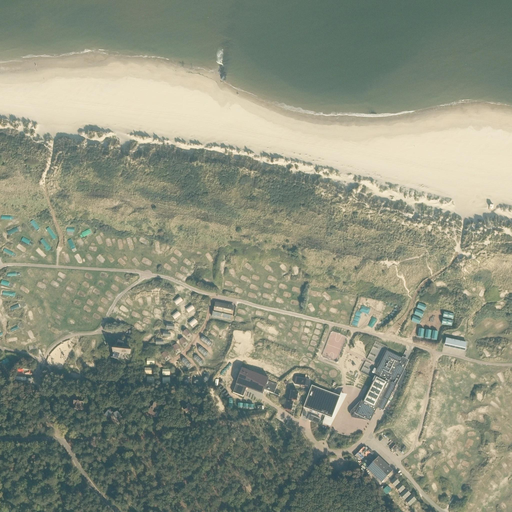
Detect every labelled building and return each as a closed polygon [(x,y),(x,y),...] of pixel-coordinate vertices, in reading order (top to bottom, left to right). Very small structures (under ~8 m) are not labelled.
[(38,232),(41,230),(34,219),(31,221),(38,232)] [(48,251),(51,248),(43,238),(40,241),(48,251)] [(72,251),(76,249),(71,239),(67,240),(72,251)] [(176,305),(183,301),(180,296),(173,301),(176,305)] [(417,308),(425,311),(427,306),(419,303),(417,308)] [(185,308),(188,313),(195,309),(192,304),(185,308)] [(230,316),(232,307),(216,304),(215,313),(213,312),(211,317),(231,322),(232,317),(230,316)] [(414,316),(421,319),(424,311),(417,308),(414,316)] [(175,320),(181,315),(177,311),(171,315),(175,320)] [(192,327),(198,322),(194,318),(188,323),(192,327)] [(446,339),(444,345),(465,349),(466,343),(446,339)] [(114,353),(112,358),(117,360),(120,353),(129,354),(129,348),(121,348),(123,343),(120,342),(118,341),(116,347),(113,347),(113,353),(114,353)] [(350,414),(351,415),(351,416),(351,417),(352,417),(353,418),(354,418),(355,418),(356,417),(357,417),(357,416),(358,416),(370,422),(375,410),(376,409),(377,410),(377,408),(383,411),(403,370),(404,369),(398,366),(401,359),(386,351),(379,365),(378,368),(368,387),(365,393),(356,411),(355,410),(354,410),(353,410),(352,411),(351,411),(351,412),(351,413),(350,414)] [(234,387),(232,393),(243,397),(246,388),(246,387),(263,393),(264,390),(269,392),(279,396),(274,394),(277,385),(267,381),(268,380),(241,371),(240,371),(234,387)] [(296,377),(294,384),(308,387),(309,380),(296,377)] [(312,386),(311,386),(303,409),(304,409),(325,417),(332,420),(342,395),(341,395),(340,398),(331,394),(330,394),(311,387),(312,386)] [(289,399),(289,400),(296,401),(297,393),(298,393),(298,392),(291,391),(291,392),(290,400),(289,399)] [(73,406),(71,410),(75,409),(77,411),(78,410),(82,411),(82,407),(84,403),(80,403),(77,401),(77,402),(73,401),(73,406)] [(284,410),(291,411),(290,411),(292,403),(286,401),(286,402),(284,410)] [(186,407),(182,406),(181,409),(186,410),(184,411),(185,414),(189,411),(191,414),(193,412),(197,413),(198,410),(191,408),(193,404),(190,403),(189,405),(186,406),(186,407)] [(159,406),(154,404),(152,408),(151,407),(149,410),(148,414),(150,415),(150,416),(157,419),(159,413),(158,413),(160,408),(158,407),(159,406)] [(109,410),(104,416),(108,419),(111,415),(114,416),(116,420),(121,417),(117,412),(114,414),(109,410)] [(320,420),(311,416),(309,421),(318,425),(319,421),(320,420)] [(322,424),(321,427),(326,429),(327,428),(329,428),(332,420),(325,417),(322,424)] [(119,453),(116,453),(119,457),(120,457),(120,458),(121,458),(121,457),(121,454),(124,454),(128,451),(126,448),(125,448),(124,448),(124,449),(123,449),(123,447),(118,450),(118,451),(118,452),(119,452),(119,453)] [(377,458),(367,469),(381,483),(390,473),(387,470),(388,468),(377,458)] [(101,461),(100,466),(104,466),(102,467),(104,471),(109,469),(107,465),(105,465),(106,461),(101,461)] [(387,495),(396,485),(392,481),(383,491),(387,495)]
